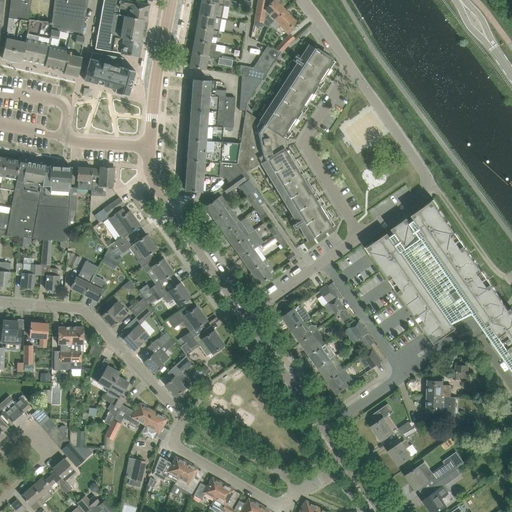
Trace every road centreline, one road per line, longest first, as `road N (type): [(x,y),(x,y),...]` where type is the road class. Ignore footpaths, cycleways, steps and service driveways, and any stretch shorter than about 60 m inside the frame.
road 1 (residential): [(323,429),(398,378),(324,259)]
road 2 (residential): [(185,417),(86,313),(0,301)]
road 3 (tertiary): [(153,145),(163,200),(245,316)]
road 4 (residential): [(359,235),(304,144),(350,66)]
road 5 (residential): [(185,417),(173,437),(178,448),(272,502),(306,487)]
road 6 (unclassified): [(0,130),(153,145)]
road 7 (tertiary): [(172,0),(153,145)]
road 8 (residential): [(432,186),(350,66)]
road 9 (residential): [(306,487),(185,417)]
road 10 (tertiary): [(245,316),(323,429)]
road 11 (residential): [(0,499),(45,451),(43,439),(29,432),(0,448)]
road 12 (residential): [(511,278),(494,268),(432,186)]
